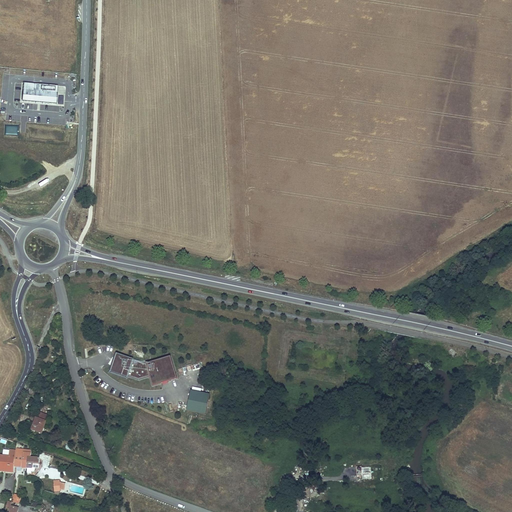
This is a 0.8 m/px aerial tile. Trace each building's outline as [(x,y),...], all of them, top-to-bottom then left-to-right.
[(24,83),(22,101),(57,103),(58,85),(24,83)] [(18,135),(18,125),(5,125),(5,135),(18,135)] [(115,367),(119,360),(122,362),(122,361),(137,366),(146,364),(115,354),(109,372),(127,378),(127,377),(111,371),(113,366),(115,367)] [(171,356),(146,364),(137,366),(122,361),(122,362),(119,360),(115,367),(113,366),(111,371),(127,377),(127,376),(139,380),(150,376),(153,386),(161,383),(177,378),(171,356)] [(32,394),(35,388),(30,383),(25,393),(32,394)] [(205,415),(210,394),(191,390),(187,411),(205,415)] [(38,412),(36,418),(46,422),(48,416),(38,412)] [(36,418),(32,430),(42,433),(46,422),(36,418)] [(24,447),(17,445),(16,451),(15,457),(27,458),(27,457),(31,457),(31,450),(24,450),(24,447)] [(8,457),(0,455),(0,470),(13,472),(14,463),(15,457),(16,451),(10,450),(8,457)] [(26,467),(27,458),(15,457),(14,463),(16,463),(16,466),(26,467)] [(31,457),(27,457),(27,458),(26,467),(26,474),(31,474),(33,468),(39,468),(39,466),(40,461),(34,460),(34,458),(31,457)] [(14,485),(8,482),(3,492),(9,495),(14,485)] [(16,511),(18,509),(10,507),(10,503),(6,502),(5,510),(9,511),(8,511),(16,511)]
